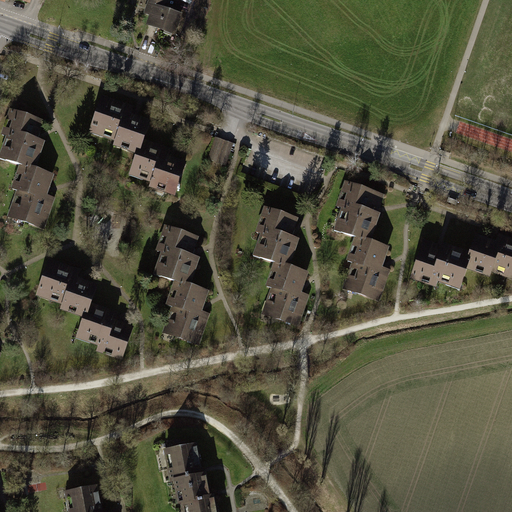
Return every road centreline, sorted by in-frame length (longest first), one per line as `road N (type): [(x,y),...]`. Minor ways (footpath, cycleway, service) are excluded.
road 1 (residential): [(511,203),(4,26)]
road 2 (track): [(0,395),(305,342)]
road 3 (track): [(0,446),(112,436),(165,413),(198,415),(230,431),(263,468)]
road 4 (track): [(305,342),(511,299)]
